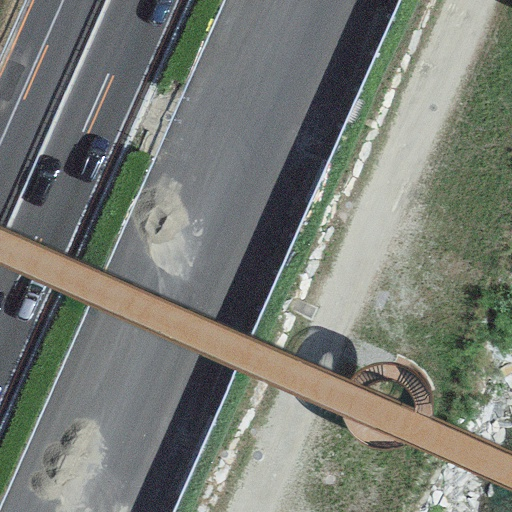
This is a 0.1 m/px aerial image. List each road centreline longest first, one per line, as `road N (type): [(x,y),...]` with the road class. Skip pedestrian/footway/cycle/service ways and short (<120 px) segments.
road 1 (motorway): [(62,511),(286,0)]
road 2 (track): [(468,0),(255,511)]
road 3 (motorway): [(119,0),(0,269)]
